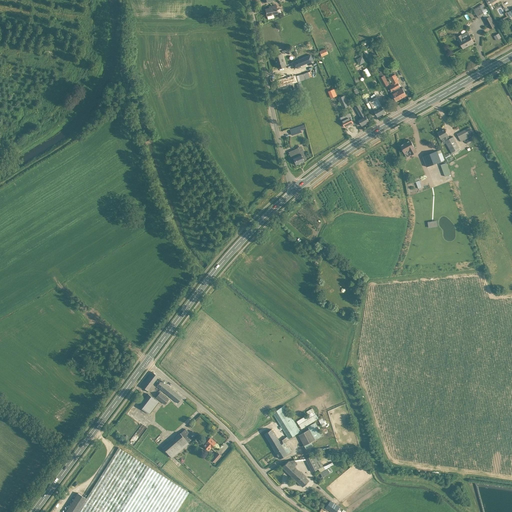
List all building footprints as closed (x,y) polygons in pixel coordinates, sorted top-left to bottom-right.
[(473,9),(479,18),(483,16),(489,12),(487,8),(486,9),(482,3),(473,9)] [(272,8),(270,8),(265,9),(267,19),(274,18),(273,15),(278,14),(276,6),(271,7),(272,8)] [(490,16),(485,19),(490,29),(495,26),(490,16)] [(459,41),(461,44),(463,48),(474,43),(470,35),(469,35),(468,32),(461,35),(457,37),(459,41)] [(328,54),(325,49),(319,51),(322,57),(328,54)] [(281,54),(278,55),(274,56),(277,68),(285,66),(281,54)] [(310,55),(290,63),(293,69),(312,61),(310,55)] [(362,56),(356,59),(360,65),(365,62),(362,56)] [(393,84),(401,98),(407,95),(402,88),(400,89),(399,87),(400,86),(398,83),(399,82),(395,74),(390,77),(394,84),(393,84)] [(384,87),(389,84),(384,75),(379,78),(384,87)] [(295,76),(278,81),(279,86),(296,81),(295,76)] [(401,98),(393,84),(390,87),(392,91),(391,91),(396,101),(401,98)] [(334,89),(328,91),(331,98),(337,96),(334,89)] [(338,98),(343,109),(349,106),(345,95),(338,98)] [(374,110),(378,117),(382,114),(383,114),(384,114),(385,113),(385,112),(381,106),(380,107),(378,104),(381,102),(378,98),(376,99),(373,101),(377,108),(374,110)] [(358,119),(359,121),(362,126),(367,123),(367,124),(369,123),(368,122),(369,121),(366,115),(359,104),(355,107),(361,118),(358,119)] [(344,116),(341,118),(342,121),(343,123),(345,127),(353,123),(351,119),(349,115),(347,116),(344,117),(344,116)] [(291,135),(301,132),(301,130),(305,129),(304,126),(300,128),(299,126),(290,129),(291,135)] [(472,132),(470,127),(457,134),(461,141),(468,138),(467,135),(472,132)] [(445,129),(438,133),(442,139),(444,138),(452,153),(450,154),(449,153),(444,156),(445,158),(461,150),(453,136),(449,139),(447,135),(448,134),(445,129)] [(410,140),(401,146),(405,154),(409,152),(411,155),(417,151),(410,140)] [(293,153),(290,155),(292,158),(293,159),(296,165),(304,161),(303,160),(306,159),(302,152),(300,153),(298,149),(292,151),(293,153)] [(423,156),(427,167),(441,161),(438,154),(442,152),(441,150),(437,151),(423,156)] [(440,165),(444,176),(450,174),(446,163),(440,165)] [(147,391),(158,377),(152,372),(141,386),(147,391)] [(177,403),(182,397),(161,380),(156,386),(177,403)] [(169,400),(160,392),(156,397),(165,404),(169,400)] [(158,401),(152,397),(148,394),(139,406),(143,409),(149,414),(158,401)] [(289,439),(300,432),(284,406),(272,413),(289,439)] [(296,421),(299,425),(301,429),(318,418),(316,414),(312,408),(306,412),(308,414),(296,421)] [(318,419),(323,428),(328,426),(323,417),(318,419)] [(304,446),(322,436),(315,422),(307,427),(308,429),(298,435),(304,446)] [(180,433),(163,448),(171,458),(188,443),(193,438),(185,429),(180,433)] [(272,430),(268,432),(264,434),(279,459),(290,452),(286,445),(283,447),(272,430)] [(211,448),(212,446),(215,443),(210,438),(203,445),(208,450),(211,448)] [(176,511),(189,492),(123,450),(118,448),(86,498),(77,511),(176,511)] [(217,452),(211,459),(215,462),(221,455),(217,452)] [(332,462),(323,467),(320,461),(328,461),(327,457),(319,457),(318,456),(311,456),(306,459),(312,471),(317,468),(319,473),(327,469),(327,468),(333,465),(332,462)] [(288,460),(285,463),(282,467),(302,487),(309,480),(288,460)] [(327,469),(320,473),(322,477),(329,473),(327,469)] [(78,493),(65,511),(77,511),(86,498),(78,493)] [(331,500),(329,503),(326,507),(333,511),(335,511),(340,507),(331,500)]
